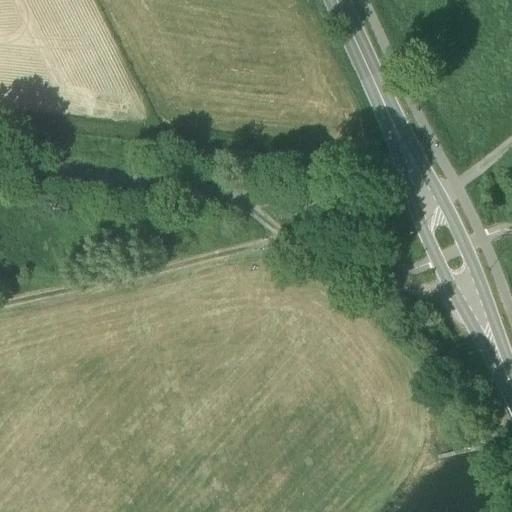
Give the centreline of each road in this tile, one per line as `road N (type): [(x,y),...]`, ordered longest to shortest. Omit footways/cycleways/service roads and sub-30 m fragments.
road 1 (track): [(0,114),(391,165),(423,193),(456,185),(511,139)]
road 2 (track): [(471,294),(434,297),(333,250),(258,247),(0,305)]
road 3 (tertiary): [(334,0),(511,387)]
